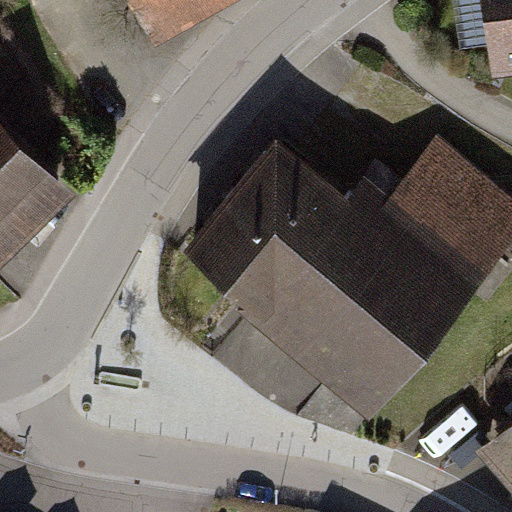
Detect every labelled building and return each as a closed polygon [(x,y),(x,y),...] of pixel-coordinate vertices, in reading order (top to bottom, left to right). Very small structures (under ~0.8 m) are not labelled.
[(145,0),(158,23),(199,0),(145,0)] [(511,0),(499,0),(511,94),(511,0)] [(0,266),(78,184),(0,110),(0,266)] [(286,159),(181,275),(349,427),(511,247),(511,196),(442,134),(360,225),(286,159)] [(511,421),(478,451),(511,489),(511,421)]
